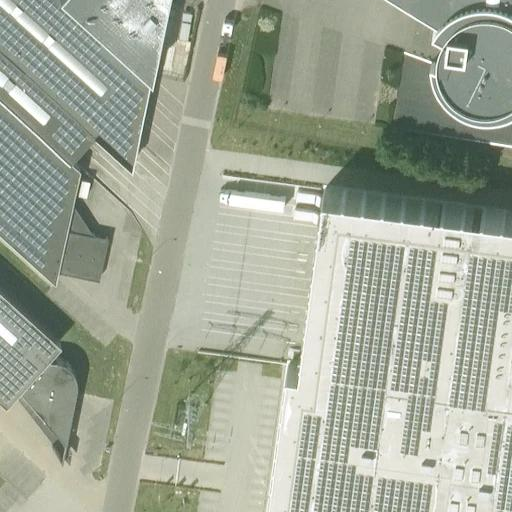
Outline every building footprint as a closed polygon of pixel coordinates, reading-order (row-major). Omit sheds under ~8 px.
[(0,0),(0,95),(68,157),(146,72),(149,75),(163,0),(0,0)] [(511,0),(396,0),(438,25),(433,33),(448,41),(446,50),(453,51),(448,68),(402,53),(392,129),(511,136),(511,0)] [(66,228),(72,200),(79,167),(68,157),(0,95),(0,231),(54,281),(57,270),(98,279),(104,251),(94,234),(66,228)] [(511,511),(511,211),(323,185),(299,362),(287,360),(266,511),(511,511)] [(0,397),(5,402),(18,387),(64,440),(75,387),(76,381),(75,378),(75,375),(74,372),(73,370),(72,368),(70,366),(66,362),(61,359),(55,357),(46,356),(60,341),(0,286),(0,397)]
